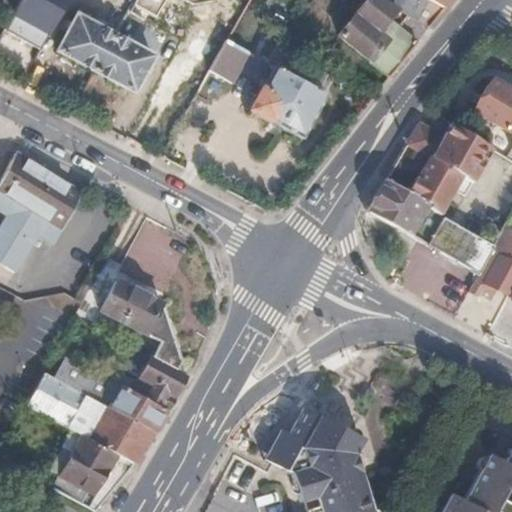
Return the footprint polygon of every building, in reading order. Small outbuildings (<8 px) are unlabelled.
[(24,0),(16,16),(50,35),(69,0),(24,0)] [(136,0),(130,12),(148,19),(151,11),(158,15),(164,0),(182,0),(193,6),(215,0),(136,0)] [(365,62),(392,29),(383,22),(394,10),(375,0),(349,0),(326,30),(365,62)] [(440,9),(424,0),(375,0),(394,10),(425,27),(440,9)] [(447,0),(424,0),(440,9),(447,0)] [(92,70),(113,34),(76,13),(56,50),(92,70)] [(413,42),(394,26),(392,29),(365,62),(384,78),(413,42)] [(140,74),(149,56),(151,54),(113,34),(92,70),(130,90),(140,74)] [(256,77),(264,65),(222,41),(205,72),(229,84),(235,74),(223,66),(230,54),(240,59),(236,66),(256,77)] [(294,137),(317,94),(269,67),(258,87),(255,85),(241,111),(261,122),(263,119),(294,137)] [(507,132),(511,124),(511,91),(511,90),(491,78),(472,111),(507,132)] [(407,189),(439,135),(415,121),(396,154),(384,176),(407,189)] [(463,193),(489,146),(447,121),(439,135),(458,145),(436,187),(449,194),(453,187),(463,193)] [(436,187),(458,145),(439,135),(407,189),(425,200),(424,202),(440,212),(449,194),(436,187)] [(53,240),(70,208),(79,191),(67,184),(44,172),(9,154),(0,171),(0,213),(4,215),(0,222),(0,263),(15,272),(36,232),(53,240)] [(478,270),(492,244),(467,229),(440,212),(424,202),(425,200),(407,189),(384,176),(375,192),(365,209),(396,226),(418,238),(455,258),(478,270)] [(507,293),(511,283),(511,226),(503,222),(492,244),(478,270),(473,280),(468,289),(478,295),(480,291),(491,297),(496,287),(507,293)] [(151,311),(156,301),(114,279),(102,301),(145,323),(151,311)] [(169,334),(166,325),(164,318),(151,311),(145,323),(102,301),(98,309),(157,342),(150,356),(172,368),(178,357),(169,334)] [(152,429),(165,407),(115,381),(114,380),(64,353),(53,376),(85,393),(152,429)] [(165,407),(182,374),(172,368),(150,356),(136,382),(118,372),(114,380),(115,381),(165,407)] [(143,446),(152,429),(85,393),(53,376),(43,370),(33,388),(25,404),(40,413),(71,429),(99,444),(134,463),(143,446)] [(365,494),(352,454),(345,426),(319,412),(301,403),(290,424),(287,430),(269,462),(286,472),(292,470),(303,511),(373,511),(372,508),(368,509),(365,494)] [(352,454),(361,437),(345,426),(352,454)] [(269,462),(287,430),(280,427),(265,453),(262,458),(269,462)] [(126,472),(134,463),(99,444),(71,429),(64,441),(49,469),(59,474),(53,486),(81,500),(86,489),(104,498),(126,472)] [(511,508),(511,452),(507,450),(499,463),(486,457),(460,502),(448,496),(438,511),(508,511),(511,508)] [(96,509),(104,498),(86,489),(81,500),(96,509)]
